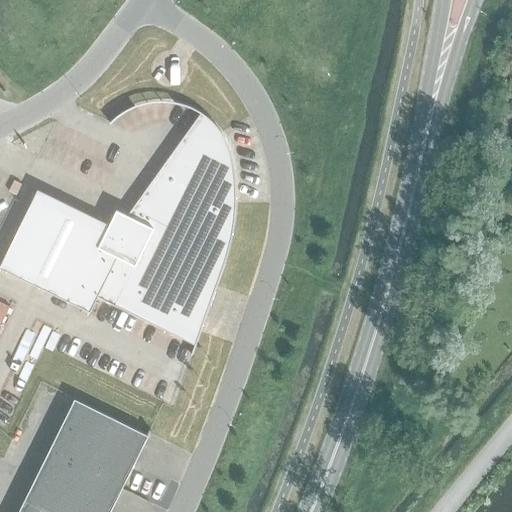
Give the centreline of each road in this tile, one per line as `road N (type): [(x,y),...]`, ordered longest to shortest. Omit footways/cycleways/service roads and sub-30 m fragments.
road 1 (unclassified): [(181,511),(243,356),(277,248),(283,197),(275,145),(255,102),(203,42),(147,0)]
road 2 (primary): [(309,511),(401,248),(430,114)]
road 3 (unclassified): [(0,124),(56,99),(143,0)]
road 4 (primary): [(430,114),(475,0)]
